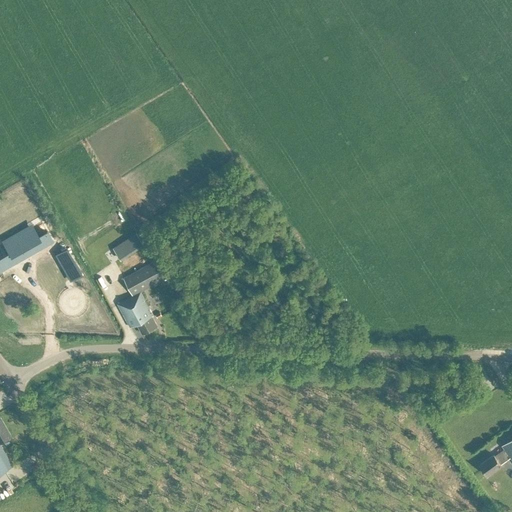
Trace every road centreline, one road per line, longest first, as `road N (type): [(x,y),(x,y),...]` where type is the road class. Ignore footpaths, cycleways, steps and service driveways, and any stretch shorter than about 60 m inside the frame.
road 1 (unclassified): [(9,382),(91,349),(511,362)]
road 2 (tertiary): [(80,511),(9,382)]
